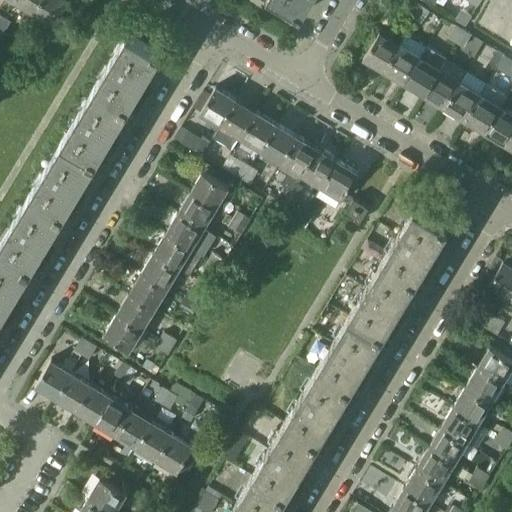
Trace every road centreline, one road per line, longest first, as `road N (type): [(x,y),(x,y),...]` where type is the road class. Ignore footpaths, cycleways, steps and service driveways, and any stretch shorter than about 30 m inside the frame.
road 1 (residential): [(0,377),(217,26)]
road 2 (residential): [(312,511),(500,200)]
road 3 (residential): [(500,200),(295,72)]
road 4 (residential): [(0,411),(42,436),(0,511)]
